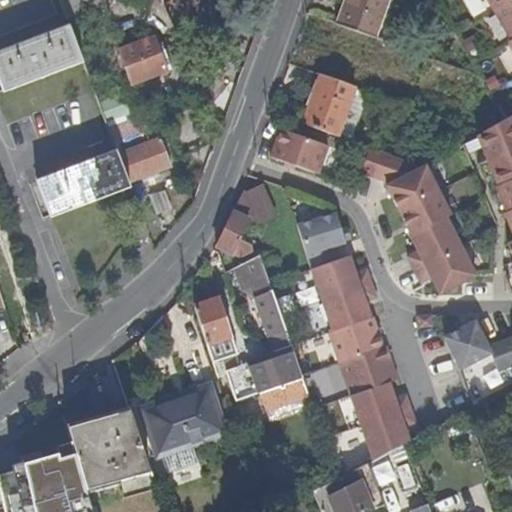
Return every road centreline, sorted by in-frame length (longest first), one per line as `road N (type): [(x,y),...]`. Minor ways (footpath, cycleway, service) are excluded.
road 1 (residential): [(511,306),(404,302),(390,288),(358,212),(231,163)]
road 2 (unclassified): [(77,350),(165,277),(204,225),(231,163)]
road 3 (residential): [(77,350),(0,159)]
road 4 (unclassified): [(231,163),(291,0)]
